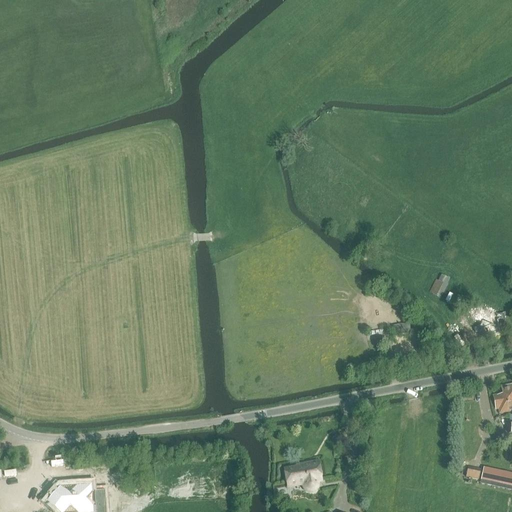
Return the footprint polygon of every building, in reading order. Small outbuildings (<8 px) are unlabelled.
[(473,309),(470,310),(471,316),(474,316),(475,320),(481,318),(482,320),(485,319),(484,318),(484,316),(485,316),(483,307),(481,307),(481,304),(477,305),(477,308),(473,309)] [(485,319),(488,334),(500,332),(499,327),(503,327),(505,324),(503,314),(496,316),(496,315),(484,318),(485,319)] [(409,331),(394,335),(395,340),(411,337),(409,331)] [(511,418),(511,437),(511,436),(511,386),(502,388),(503,397),(494,398),(497,415),(511,412),(511,418)] [(285,471),(288,487),(320,481),(317,463),(296,467),(297,469),(285,471)] [(511,474),(484,469),(481,481),(511,487),(511,474)]
